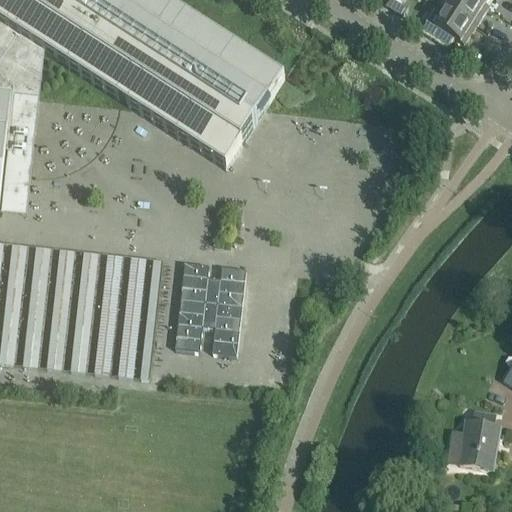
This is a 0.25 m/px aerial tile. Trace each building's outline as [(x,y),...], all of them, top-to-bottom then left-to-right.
[(0,0),(0,213),(12,99),(40,102),(40,100),(45,58),(120,106),(227,175),(265,115),(285,84),(154,0),(0,0)] [(393,0),(391,3),(386,11),(403,22),(409,12),(403,8),(408,0),(393,0)] [(447,0),(442,9),(477,31),(488,13),(485,11),(467,0),(447,0)] [(467,0),(485,11),(485,10),(491,1),(496,5),(498,0),(467,0)] [(421,34),(428,39),(448,51),(453,43),(464,51),(477,31),(442,9),(439,7),(421,34)] [(40,102),(12,99),(0,213),(0,219),(27,222),(40,102)] [(185,269),(175,355),(200,358),(203,333),(215,334),(212,359),(237,362),(246,276),(227,274),(228,272),(223,272),(223,273),(222,273),(220,285),(208,284),(210,272),(185,269)] [(492,477),(500,433),(494,432),(496,421),(477,417),(474,429),(467,428),(460,471),(492,477)]
